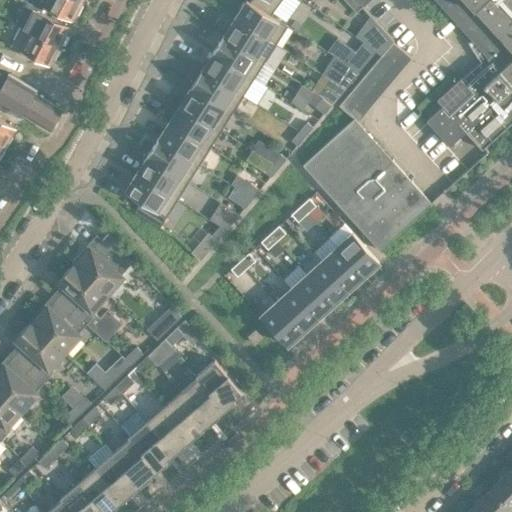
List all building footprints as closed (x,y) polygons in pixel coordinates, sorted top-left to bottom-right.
[(35,19),(29,31),(60,47),(66,35),(64,34),(68,27),(39,12),(41,9),(25,0),(15,0),(12,7),(35,19)] [(77,14),(83,2),(78,0),(25,0),(41,9),(43,5),(71,20),(75,13),(77,14)] [(270,15),(249,1),(246,0),(245,0),(234,17),(275,44),(287,25),(270,15)] [(270,15),(280,0),(249,0),(249,1),(270,15)] [(355,12),(368,0),(349,0),(347,3),(355,12)] [(511,0),(434,0),(471,40),(472,40),(491,61),(466,83),(460,77),(436,99),(442,105),(426,119),(449,145),(465,131),(481,149),(511,121),(511,0)] [(223,35),(264,61),(275,44),(234,17),(223,35)] [(52,57),(54,58),(60,47),(29,31),(19,26),(10,44),(20,49),(19,50),(48,65),(52,57)] [(253,78),(264,61),(223,35),(223,34),(212,52),(253,78)] [(355,51),(345,64),(351,68),(357,73),(369,59),(356,50),(355,51)] [(212,52),(201,69),(242,95),(253,78),(212,52)] [(351,68),(344,77),(350,82),(357,73),(351,68)] [(190,86),(232,112),(242,95),(201,69),(190,86)] [(46,99),(48,96),(36,89),(35,90),(25,84),(25,83),(8,73),(0,87),(0,106),(19,118),(22,113),(48,130),(51,127),(55,127),(58,122),(56,118),(62,108),(46,99)] [(179,104),(221,130),(232,112),(190,86),(179,104)] [(331,104),(339,95),(329,87),(322,97),(331,104)] [(331,104),(322,97),(314,106),(323,113),(331,104)] [(168,121),(210,147),(221,130),(179,104),(168,121)] [(353,118),(352,118),(302,164),(379,249),(431,203),(360,124),(353,118)] [(0,119),(0,144),(5,147),(12,136),(10,135),(15,128),(0,119)] [(168,121),(157,138),(199,164),(210,147),(168,121)] [(304,136),(312,127),(306,121),(298,131),(304,136)] [(304,136),(298,131),(290,140),(296,145),(304,136)] [(147,155),(188,181),(199,164),(157,138),(146,155),(147,155)] [(279,153),(272,162),(278,167),(285,158),(279,153)] [(136,172),(177,199),(188,181),(147,155),(136,172)] [(270,176),(278,167),(272,162),(264,171),(270,176)] [(165,217),(177,199),(136,172),(124,190),(140,201),(134,211),(159,227),(165,217)] [(250,182),(242,191),(245,193),(251,199),(259,190),(250,182)] [(251,199),(245,193),(237,203),(243,208),(251,199)] [(308,198),(299,206),(306,213),(315,205),(308,198)] [(297,221),(306,213),(299,206),(291,214),(297,221)] [(226,216),(218,225),(225,230),(232,221),(226,216)] [(217,239),(225,230),(218,225),(211,234),(217,239)] [(276,240),(285,232),(278,225),(269,233),(276,240)] [(107,232),(101,239),(119,255),(124,251),(107,232)] [(351,233),(336,246),(363,275),(378,261),(352,232),(351,233)] [(276,240),(269,233),(260,241),(267,248),(276,240)] [(78,257),(80,259),(75,264),(106,293),(122,275),(120,274),(129,264),(119,255),(101,239),(96,234),(95,235),(98,238),(90,247),(89,246),(78,257)] [(331,235),(314,250),(320,256),(336,241),(331,235)] [(321,260),(347,289),(363,275),(336,246),(321,260)] [(239,260),(246,268),(254,260),(248,252),(239,260)] [(237,276),(246,268),(239,260),(230,268),(237,276)] [(321,260),(306,274),(332,303),(347,289),(321,260)] [(64,287),(56,296),(86,323),(108,343),(124,325),(109,312),(102,319),(91,310),(106,293),(75,264),(73,262),(57,280),(64,287)] [(306,274),(291,287),(317,316),(332,303),(306,274)] [(291,287),(276,301),(302,330),(317,316),(291,287)] [(35,316),(37,317),(32,322),(32,323),(64,351),(79,334),(78,332),(86,323),(56,296),(47,305),(46,304),(35,316)] [(286,344),(302,330),(276,301),(261,314),(260,315),(286,344)] [(21,345),(13,354),(43,381),(52,371),(49,368),(64,351),(32,323),(32,322),(31,321),(14,339),(21,345)] [(162,321),(150,332),(156,339),(168,328),(162,321)] [(176,327),(165,338),(171,345),(183,333),(176,327)] [(254,343),(261,336),(255,329),(247,336),(254,343)] [(160,343),(148,354),(154,361),(166,349),(160,343)] [(136,346),(124,357),(130,364),(142,352),(136,346)] [(0,365),(0,391),(21,410),(36,392),(35,391),(43,381),(13,354),(5,364),(3,362),(0,365)] [(143,372),(154,361),(148,354),(136,365),(143,372)] [(195,375),(197,377),(198,376),(224,408),(235,399),(233,397),(241,390),(227,374),(214,359),(195,375)] [(105,388),(114,380),(104,371),(95,363),(87,372),(105,388)] [(115,386),(122,392),(133,381),(127,374),(115,386)] [(198,376),(197,377),(180,391),(207,422),(206,423),(208,425),(219,415),(217,414),(224,408),(198,376)] [(110,404),(122,392),(115,386),(103,397),(110,404)] [(0,439),(0,440),(9,429),(6,426),(21,410),(0,391),(0,439)] [(180,391),(163,406),(190,437),(189,438),(191,440),(202,430),(200,428),(206,423),(207,422),(180,391)] [(84,396),(72,407),(78,414),(90,402),(84,396)] [(82,417),(89,424),(101,413),(94,406),(82,417)] [(190,437),(163,406),(146,421),(172,452),(173,454),(184,445),(183,443),(189,438),(190,437)] [(60,419),(66,425),(78,414),(72,407),(60,419)] [(77,435),(89,424),(82,417),(70,429),(77,435)] [(128,436),(129,438),(130,437),(157,469),(167,460),(165,458),(172,452),(146,421),(128,436)] [(49,449),(56,456),(68,444),(61,437),(49,449)] [(130,437),(129,438),(112,452),(139,483),(139,484),(140,486),(151,476),(150,475),(157,469),(130,437)] [(32,446),(20,457),(26,464),(38,453),(32,446)] [(44,467),(56,456),(49,449),(37,460),(44,467)] [(112,452),(95,467),(122,498),(121,499),(123,501),(134,491),(132,489),(139,484),(139,483),(112,452)] [(26,464),(20,457),(8,469),(15,475),(26,464)] [(122,498),(95,467),(78,481),(103,511),(109,511),(116,506),(115,504),(121,499),(122,498)] [(16,481),(23,487),(35,476),(28,469),(16,481)] [(490,488),(511,510),(511,509),(511,476),(507,471),(490,488)] [(11,499),(23,487),(16,481),(4,492),(11,499)] [(60,497),(61,499),(62,498),(73,511),(103,511),(78,481),(60,497)] [(479,511),(509,511),(511,510),(490,488),(473,505),(479,511)] [(73,511),(62,498),(61,499),(45,511),(73,511)]
